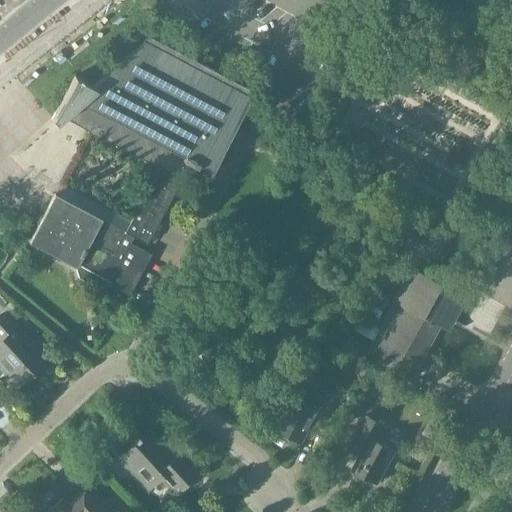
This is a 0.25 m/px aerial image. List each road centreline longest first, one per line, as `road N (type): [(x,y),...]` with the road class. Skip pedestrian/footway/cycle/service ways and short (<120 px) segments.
road 1 (residential): [(0,481),(124,360),(283,511)]
road 2 (residential): [(431,511),(511,366)]
